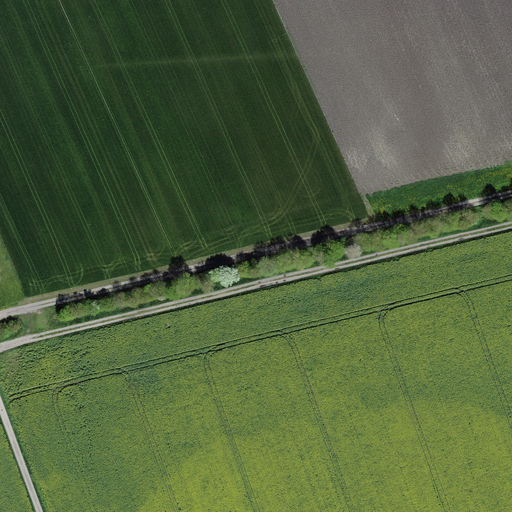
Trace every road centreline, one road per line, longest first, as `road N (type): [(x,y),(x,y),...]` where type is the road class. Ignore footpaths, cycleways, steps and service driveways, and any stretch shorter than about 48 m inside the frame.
road 1 (track): [(0,352),(511,230)]
road 2 (track): [(0,316),(369,227)]
road 3 (track): [(511,194),(369,227)]
